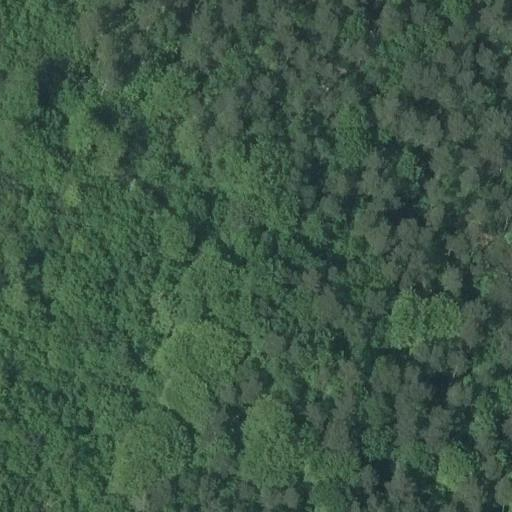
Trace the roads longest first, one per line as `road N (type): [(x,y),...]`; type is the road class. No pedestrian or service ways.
road 1 (track): [(244,314),(304,212),(385,116),(444,0)]
road 2 (track): [(0,80),(205,265),(244,314)]
